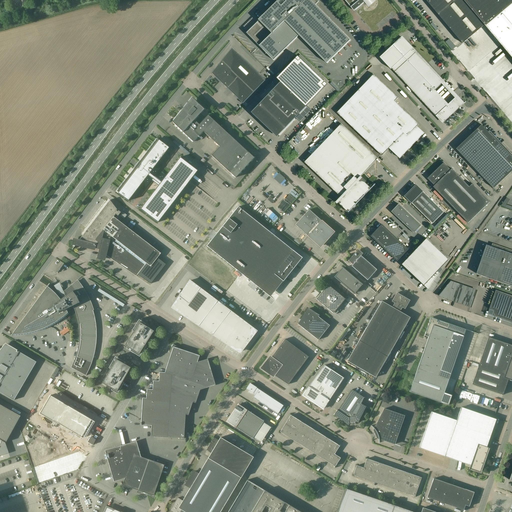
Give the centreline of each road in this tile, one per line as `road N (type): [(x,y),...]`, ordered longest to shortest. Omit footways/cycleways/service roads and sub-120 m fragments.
road 1 (primary): [(0,296),(144,101),(234,0)]
road 2 (primary): [(214,0),(0,273)]
road 3 (unclassified): [(487,487),(357,442),(244,370)]
road 4 (unclassified): [(151,511),(91,481),(85,468),(173,325)]
road 5 (unclassified): [(353,233),(188,78)]
road 6 (unclassified): [(56,249),(188,78)]
road 7 (unclassified): [(511,331),(428,302),(353,233)]
road 8 (unknown): [(414,170),(472,224),(491,200),(438,146)]
road 9 (unclassified): [(484,106),(353,233)]
road 10 (unclassified): [(353,233),(244,370)]
road 11 (unclassified): [(244,370),(152,511)]
road 12 (unknown): [(403,181),(333,119),(288,172)]
road 13 (unclassified): [(173,325),(56,249)]
road 14 (unclassified): [(397,0),(484,106)]
road 15 (unknown): [(328,70),(299,45),(271,66),(232,29)]
road 16 (unknown): [(450,136),(380,60),(386,46)]
